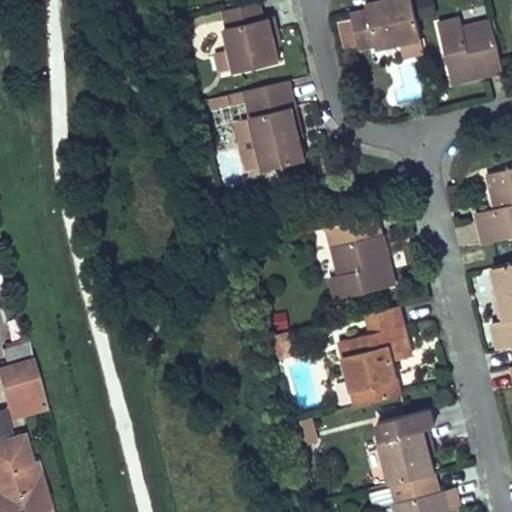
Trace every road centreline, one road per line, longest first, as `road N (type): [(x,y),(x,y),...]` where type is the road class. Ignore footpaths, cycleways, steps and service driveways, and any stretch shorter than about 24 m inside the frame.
road 1 (residential): [(510,511),(417,134)]
road 2 (residential): [(417,134),(365,131),(347,121),(314,0)]
